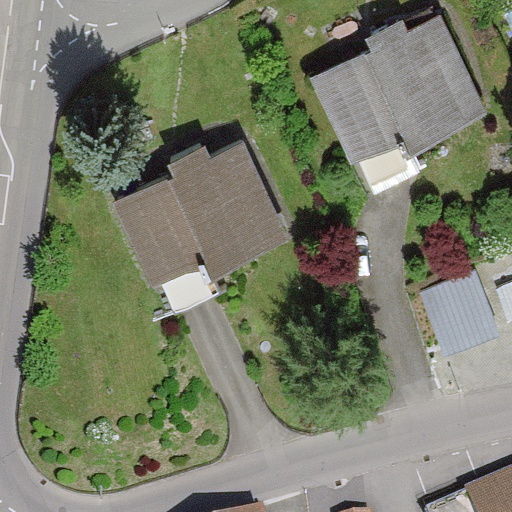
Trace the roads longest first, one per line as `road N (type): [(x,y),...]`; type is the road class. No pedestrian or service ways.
road 1 (residential): [(511,407),(144,511)]
road 2 (residential): [(48,33),(0,365)]
